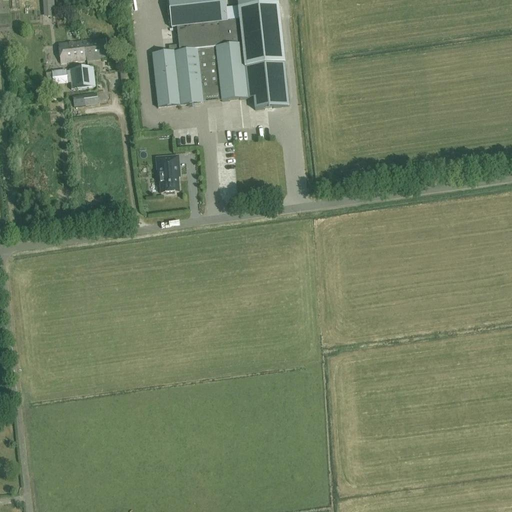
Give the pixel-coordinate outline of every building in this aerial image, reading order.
[(46,0),(48,16),(57,15),(56,0),(46,0)] [(179,52),(174,52),(152,55),(159,109),(204,104),(203,101),(221,99),(222,102),(254,99),(255,111),(289,107),(278,5),(238,9),(240,21),(228,22),(225,0),(168,0),(171,29),(177,28),(179,52)] [(173,29),(165,31),(168,45),(175,44),(173,29)] [(88,58),(92,57),(92,61),(99,61),(98,59),(108,57),(106,40),(96,41),(96,43),(91,43),(90,41),(59,45),(61,64),(88,60),(88,58)] [(93,68),(69,71),(72,91),(95,88),(93,68)] [(67,69),(52,70),(53,83),(68,82),(67,69)] [(74,109),(99,105),(97,94),(72,97),(74,109)] [(158,176),(159,176),(161,195),(179,193),(177,174),(179,174),(178,157),(156,159),(158,176)]
